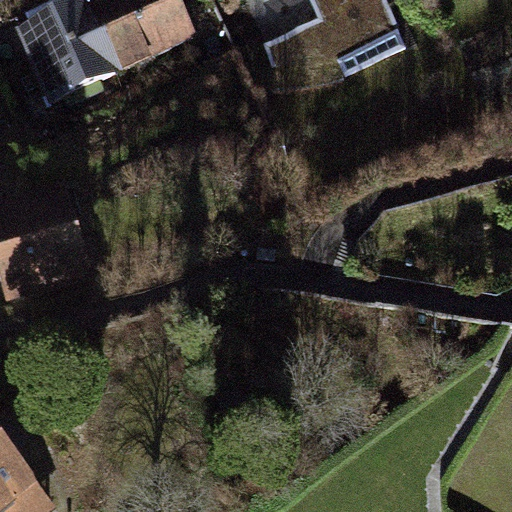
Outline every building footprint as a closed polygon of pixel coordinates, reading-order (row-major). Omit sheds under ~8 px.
[(204,0),(123,0),(112,5),(145,70),(220,32),(204,0)] [(393,0),(242,0),(304,118),(422,56),(393,0)] [(91,12),(20,47),(52,113),(123,79),(91,12)] [(112,195),(0,227),(25,307),(133,273),(112,195)] [(0,511),(78,511),(83,509),(8,400),(0,406),(0,511)]
